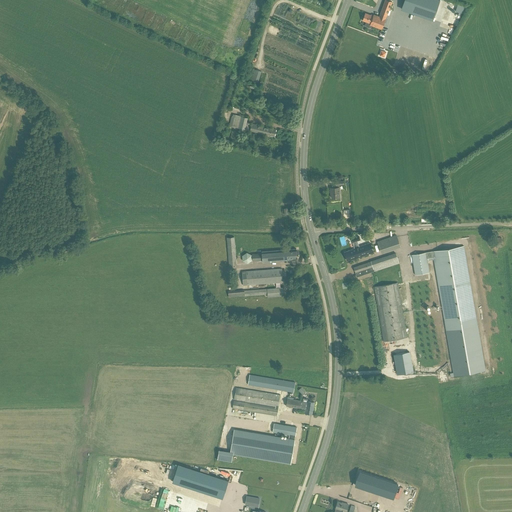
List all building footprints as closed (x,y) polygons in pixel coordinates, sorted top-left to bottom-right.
[(129,4),(133,6),(135,2),(129,0),(128,0),(125,8),(127,9),(129,4)] [(185,20),(189,11),(163,0),(159,9),(185,20)] [(381,14),(379,17),(373,15),(373,16),(365,13),(363,21),(370,23),(370,25),(382,29),(385,19),(386,16),(387,16),(392,2),(386,0),(385,0),(380,14),(381,14)] [(404,0),(401,9),(433,20),(439,0),(404,0)] [(379,35),(377,46),(386,48),(389,38),(379,35)] [(401,65),(409,47),(398,42),(389,62),(393,64),(394,61),(401,65)] [(258,83),(261,71),(251,68),(250,73),(249,72),(247,80),(258,83)] [(232,126),(263,134),(274,137),(276,130),(246,122),(248,118),(233,114),(232,117),(234,117),(232,126)] [(340,197),(339,187),(339,185),(344,185),(344,181),(335,181),(335,185),(336,185),(336,188),(330,188),(331,191),(332,198),(340,197)] [(377,242),(381,252),(400,246),(396,235),(377,242)] [(226,238),(229,266),(237,265),(234,237),(226,238)] [(490,247),(502,246),(501,238),(490,238),(490,247)] [(355,259),(355,258),(373,252),(370,243),(352,249),(344,252),(347,261),(355,258),(355,259)] [(464,246),(412,255),(415,275),(430,273),(427,259),(433,258),(448,341),(454,376),(485,370),(464,246)] [(263,262),(297,260),(296,249),(262,251),(262,253),(252,254),(252,261),(262,260),(263,262)] [(242,256),(243,261),(248,263),(252,260),(252,255),(247,253),(242,256)] [(371,262),(354,267),(357,277),(399,263),(396,253),(371,261),(371,262)] [(400,268),(373,275),(376,286),(393,282),(392,279),(402,276),(401,271),(400,271),(400,268)] [(243,285),(247,285),(283,282),(282,269),(242,271),(243,285)] [(374,287),(383,342),(407,338),(398,283),(374,287)] [(244,290),(228,291),(228,297),(267,294),(268,297),(284,296),(283,287),(244,291),(244,290)] [(370,367),(376,366),(366,295),(365,295),(364,289),(358,290),(366,346),(365,346),(365,352),(368,351),(370,367)] [(439,340),(438,331),(444,330),(443,327),(438,328),(436,311),(425,313),(429,341),(439,340)] [(409,352),(394,354),(398,374),(413,372),(409,352)] [(277,390),(276,394),(236,387),(232,408),(277,416),(280,395),(278,395),(279,390),(293,392),(295,382),(250,374),(248,385),(277,390)] [(400,388),(394,413),(399,415),(397,421),(402,422),(409,390),(400,388)] [(313,409),(314,403),(307,402),(308,399),(303,399),(303,402),(301,402),(301,401),(293,399),(293,398),(288,397),(287,398),(286,407),(300,409),(300,408),(305,409),(305,413),(311,414),(312,409),(313,409)] [(219,450),(218,459),(231,462),(233,454),(290,464),(297,427),(274,424),(273,432),(289,435),(289,439),(234,430),(230,452),(219,450)] [(176,468),(174,487),(226,492),(228,473),(176,468)] [(360,472),(355,486),(394,498),(398,484),(360,472)] [(207,511),(209,500),(165,495),(164,507),(195,511),(195,507),(203,508),(203,510),(207,511)] [(336,508),(334,511),(343,511),(344,511),(346,511),(348,505),(344,503),(344,504),(338,502),(336,508)]
